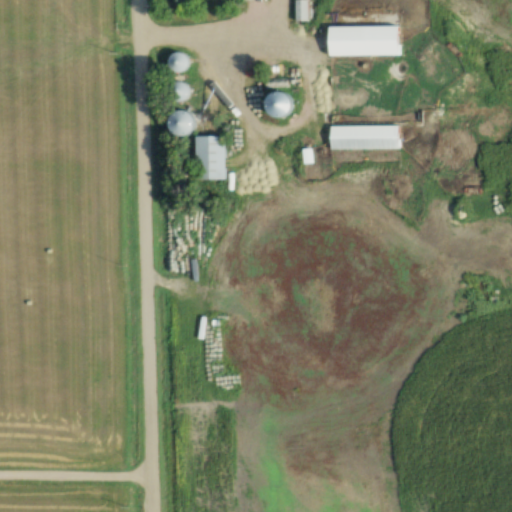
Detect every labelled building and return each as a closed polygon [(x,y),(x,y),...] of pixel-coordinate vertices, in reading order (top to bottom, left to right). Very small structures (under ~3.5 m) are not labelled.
[(298,0),(299,20),(308,20),(307,0),(298,0)] [(333,56),(404,56),(404,25),(333,25),(333,56)] [(187,72),(190,55),(176,52),(173,70),(187,72)] [(202,125),(189,109),(173,122),(186,138),(202,125)] [(333,126),(333,150),(403,150),(403,126),(333,126)] [(228,136),(198,136),(198,179),(228,179),(228,136)] [(468,170),(486,170),(486,150),(468,150),(468,170)]
